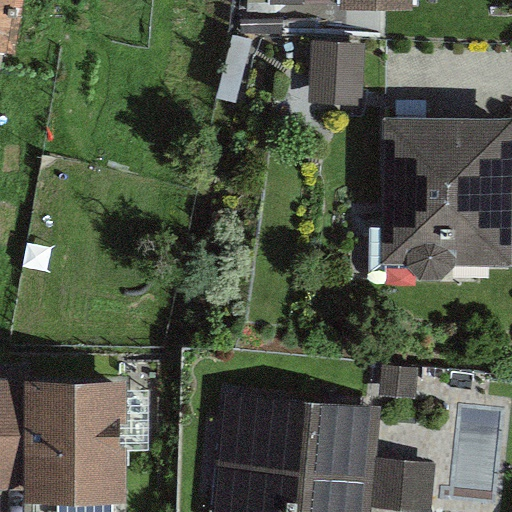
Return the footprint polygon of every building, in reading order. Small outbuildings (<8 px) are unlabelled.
[(315,41),(315,101),(365,101),(366,41),(315,41)] [(511,119),(405,118),(403,265),(511,265),(511,119)] [(129,381),(0,379),(0,479),(42,480),(42,493),(128,494),(129,381)] [(396,408),(242,389),(226,511),(382,511),(385,495),(439,502),(445,456),(391,449),(396,408)] [(491,487),(503,415),(466,408),(454,481),(491,487)]
